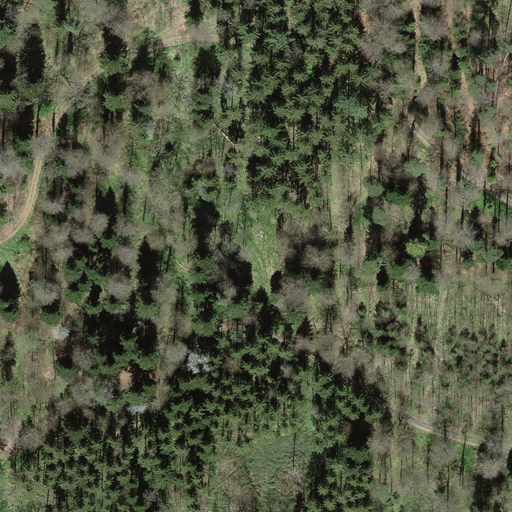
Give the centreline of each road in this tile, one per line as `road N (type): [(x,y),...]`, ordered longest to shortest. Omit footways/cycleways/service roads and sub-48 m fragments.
road 1 (track): [(511,206),(363,87),(298,57),(208,39),(141,51),(75,93),(47,139),(24,221),(0,242)]
road 2 (track): [(511,450),(405,418),(249,323),(209,335),(140,419),(116,431),(9,447)]
